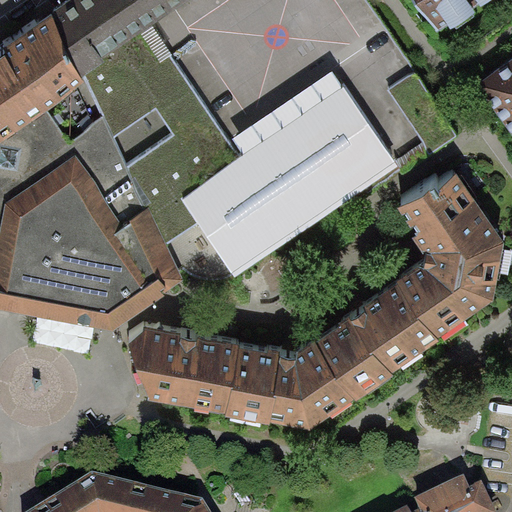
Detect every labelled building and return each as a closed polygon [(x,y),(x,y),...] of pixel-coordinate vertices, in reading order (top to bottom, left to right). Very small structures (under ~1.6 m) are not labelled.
[(66,0),(55,8),(82,66),(103,52),(101,46),(138,21),(170,0),(66,0)] [(424,0),(431,10),(438,20),(456,7),(452,1),(453,0),(464,0),(465,1),(466,0),(424,0)] [(0,44),(0,124),(82,67),(82,66),(55,8),(29,25),(1,44),(0,44)] [(511,14),(461,51),(482,80),(511,58),(511,14)] [(82,66),(82,67),(114,134),(156,106),(173,131),(127,162),(163,239),(200,214),(184,191),(240,153),(170,50),(163,56),(138,21),(101,46),(103,52),(82,66)] [(511,58),(482,80),(511,120),(511,58)] [(163,239),(127,162),(114,134),(82,67),(0,124),(0,292),(15,296),(114,314),(178,270),(163,239)] [(417,70),(391,88),(424,137),(397,156),(404,166),(457,129),(446,113),(421,76),(417,70)] [(240,153),(184,191),(200,214),(232,261),(393,152),(344,82),(240,153)] [(238,338),(145,321),(130,330),(150,385),(227,399),(227,402),(271,410),(271,408),(311,415),(353,386),(355,388),(391,362),(390,360),(437,328),(435,326),(492,289),(500,235),(494,225),(484,213),(472,194),(461,179),(453,168),(440,177),(435,170),(401,194),(421,222),(416,225),(427,240),(424,257),(400,275),(401,277),(366,300),(366,299),(353,308),(353,309),(342,317),(344,319),(319,336),(317,334),(297,348),(282,346),(281,347),(269,344),(268,346),(238,340),(238,338)] [(202,511),(202,510),(96,484),(48,511),(202,511)] [(420,511),(490,511),(482,491),(468,498),(463,486),(419,508),(420,511)]
